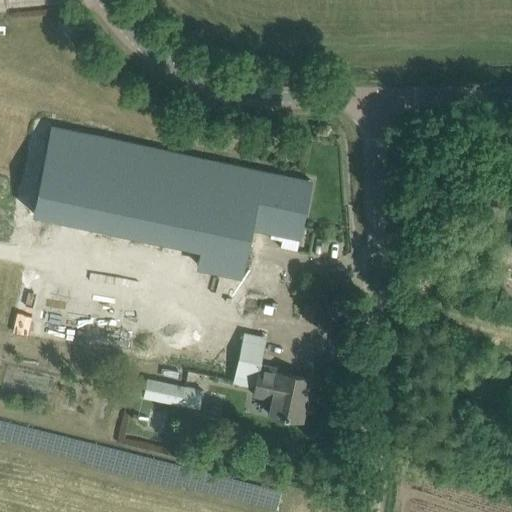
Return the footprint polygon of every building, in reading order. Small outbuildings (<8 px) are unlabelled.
[(51,126),(33,213),(200,249),(197,264),(242,273),(252,229),(251,229),(263,171),(51,126)] [(263,171),(251,229),(252,229),(271,233),(283,235),(280,247),(297,251),(311,181),(263,171)] [(493,276),(490,288),(501,290),(504,278),(493,276)] [(243,334),(233,380),(237,381),(255,385),(252,403),(271,407),(269,414),(282,417),(302,421),(311,379),(278,372),(259,368),(260,363),(265,339),(243,334)] [(143,397),(200,409),(204,391),(146,378),(143,397)] [(203,416),(201,429),(218,433),(220,420),(203,416)]
